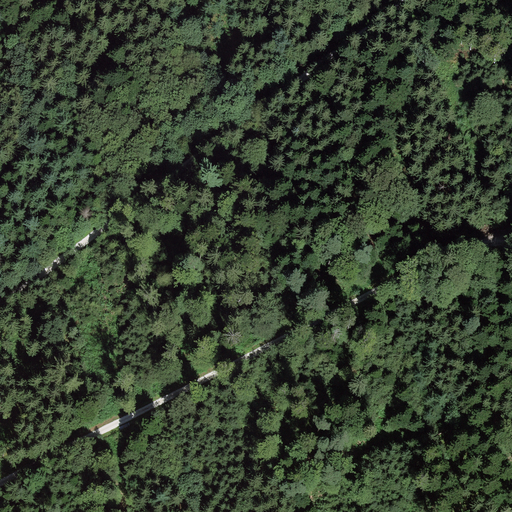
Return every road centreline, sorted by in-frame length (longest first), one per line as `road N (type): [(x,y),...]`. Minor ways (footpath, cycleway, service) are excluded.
road 1 (track): [(511,242),(460,249),(394,278),(341,313),(0,484)]
road 2 (track): [(0,302),(406,0)]
road 3 (track): [(0,187),(79,79),(188,0)]
